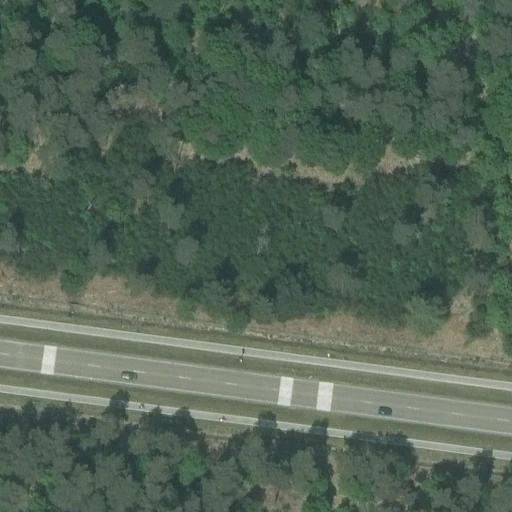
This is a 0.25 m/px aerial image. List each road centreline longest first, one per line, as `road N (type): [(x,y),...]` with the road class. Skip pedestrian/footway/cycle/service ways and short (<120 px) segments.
road 1 (primary): [(511,428),(0,357)]
road 2 (track): [(511,202),(494,117),(465,60),(419,0)]
